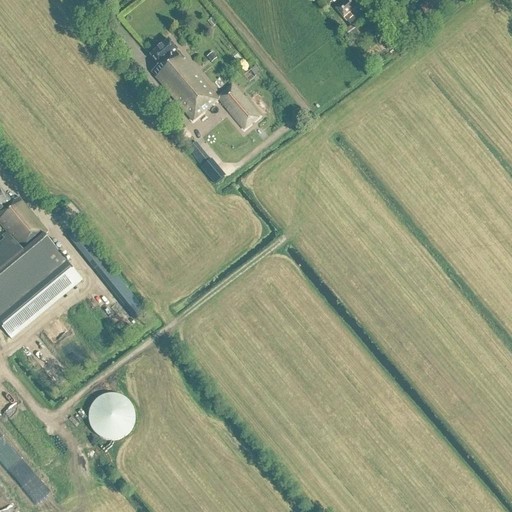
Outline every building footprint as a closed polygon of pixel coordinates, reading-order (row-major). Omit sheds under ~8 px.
[(347,23),(361,11),(352,0),(347,0),(336,9),(347,23)] [(431,0),(420,8),(427,19),(446,6),(447,8),(450,6),(448,3),(452,0),(431,0)] [(386,12),(381,6),(376,10),(381,16),(386,12)] [(344,31),(341,34),(348,43),(351,40),(359,34),(352,25),(344,31)] [(392,38),(386,30),(377,37),(389,51),(398,44),(393,37),(392,38)] [(218,97),(169,41),(150,57),(159,67),(151,73),(193,122),(219,100),(245,130),(261,116),(233,84),(218,97)] [(206,58),(211,64),(217,59),(212,53),(206,58)] [(256,78),(261,74),(256,67),(250,71),(256,78)] [(187,150),(202,168),(211,161),(196,143),(187,150)] [(12,204),(0,189),(0,224),(11,238),(0,247),(0,327),(10,340),(81,281),(44,236),(48,233),(19,198),(12,204)] [(97,254),(86,262),(94,272),(105,263),(97,254)] [(98,396),(96,437),(136,439),(138,398),(98,396)]
